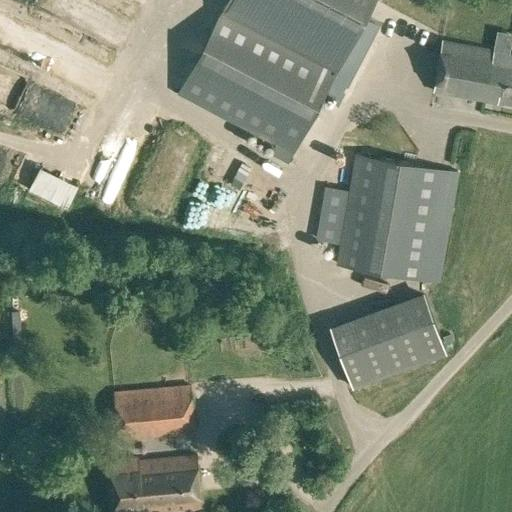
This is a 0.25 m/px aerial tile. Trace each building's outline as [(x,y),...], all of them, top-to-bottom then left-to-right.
[(371,0),(226,0),(178,92),(292,151),(371,0)] [(0,41),(12,46),(11,50),(62,68),(63,67),(97,80),(92,93),(112,101),(123,70),(19,33),(21,25),(4,19),(0,28),(0,41)] [(511,27),(500,28),(501,42),(511,41),(511,27)] [(511,104),(511,52),(442,40),(433,90),(498,103),(498,102),(511,104)] [(22,100),(30,82),(90,111),(92,107),(23,75),(13,96),(22,100)] [(438,281),(458,170),(376,156),(356,153),(337,263),(438,281)] [(41,162),(30,187),(72,206),(83,181),(41,162)] [(351,385),(446,351),(425,295),(331,329),(351,385)] [(118,439),(195,431),(191,385),(114,392),(118,439)] [(160,511),(202,508),(197,454),(138,460),(138,456),(108,459),(112,511),(160,511)]
